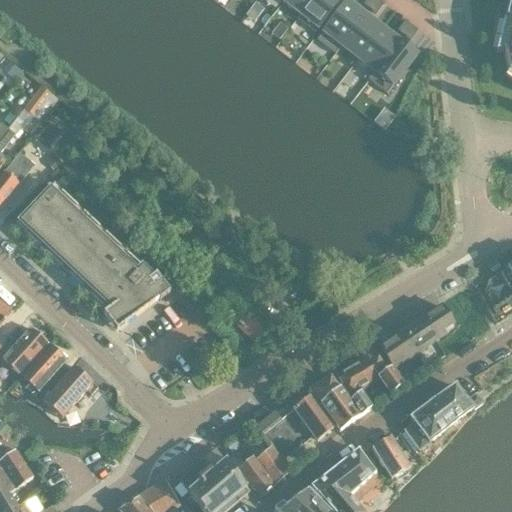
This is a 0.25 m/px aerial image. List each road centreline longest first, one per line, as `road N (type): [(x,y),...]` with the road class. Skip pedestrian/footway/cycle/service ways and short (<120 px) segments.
road 1 (tertiary): [(171,429),(478,249)]
road 2 (residential): [(264,511),(373,423),(511,334)]
road 3 (residential): [(171,429),(0,257)]
